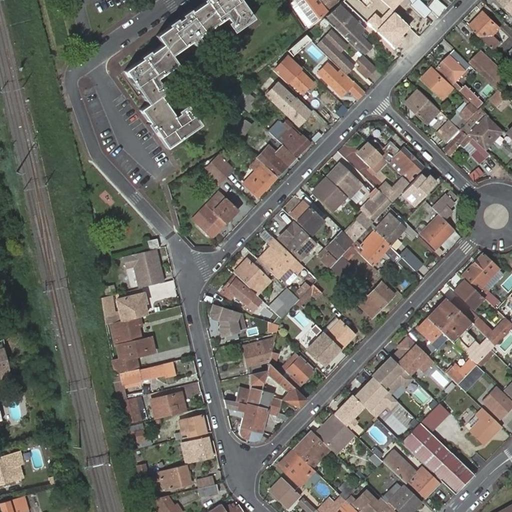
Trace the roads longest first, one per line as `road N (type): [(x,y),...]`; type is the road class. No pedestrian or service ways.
road 1 (residential): [(175,0),(70,79),(95,153),(174,238),(186,279)]
road 2 (residential): [(477,231),(242,479)]
road 3 (residential): [(373,97),(219,259),(186,279)]
road 4 (residential): [(186,279),(242,479)]
road 5 (residential): [(373,97),(479,199)]
road 6 (residential): [(465,0),(373,97)]
